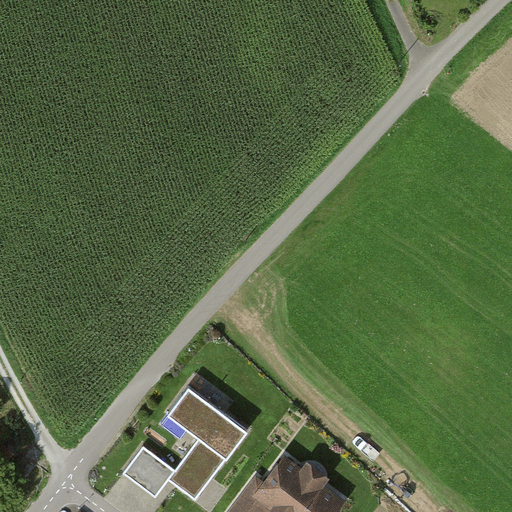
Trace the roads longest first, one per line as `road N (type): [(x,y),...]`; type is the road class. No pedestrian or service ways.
road 1 (residential): [(67,483),(166,355),(498,0)]
road 2 (track): [(67,483),(0,358)]
